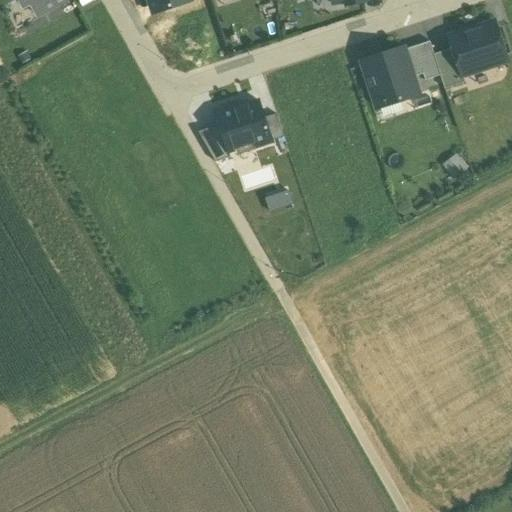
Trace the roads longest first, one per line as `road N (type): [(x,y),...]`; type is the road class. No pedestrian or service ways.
road 1 (track): [(0,449),(285,299),(472,217)]
road 2 (track): [(173,92),(405,511)]
road 3 (residential): [(121,0),(173,92),(411,13)]
